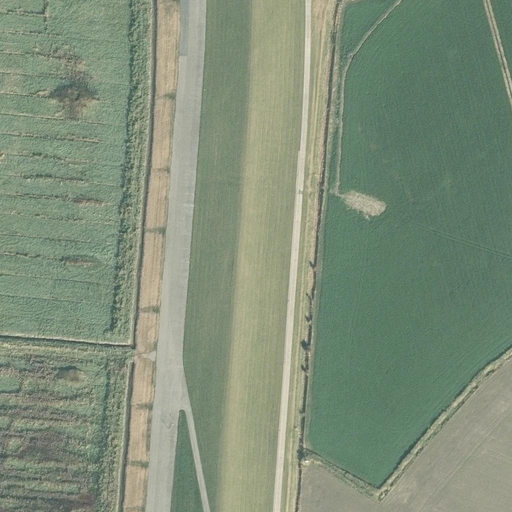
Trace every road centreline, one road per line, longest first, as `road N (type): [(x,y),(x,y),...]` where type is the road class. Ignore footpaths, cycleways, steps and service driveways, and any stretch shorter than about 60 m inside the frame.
road 1 (track): [(193,0),(186,251),(156,511)]
road 2 (track): [(278,511),(310,0)]
road 3 (track): [(175,349),(208,511)]
